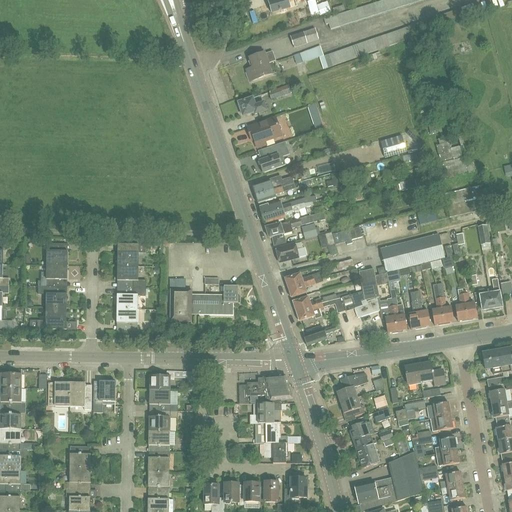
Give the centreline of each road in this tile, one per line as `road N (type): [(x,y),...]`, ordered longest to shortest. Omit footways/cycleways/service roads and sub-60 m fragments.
road 1 (secondary): [(293,361),(177,18)]
road 2 (track): [(265,278),(511,212)]
road 3 (residential): [(487,511),(456,341)]
road 4 (secondary): [(339,511),(293,361)]
road 5 (residential): [(126,511),(130,359)]
